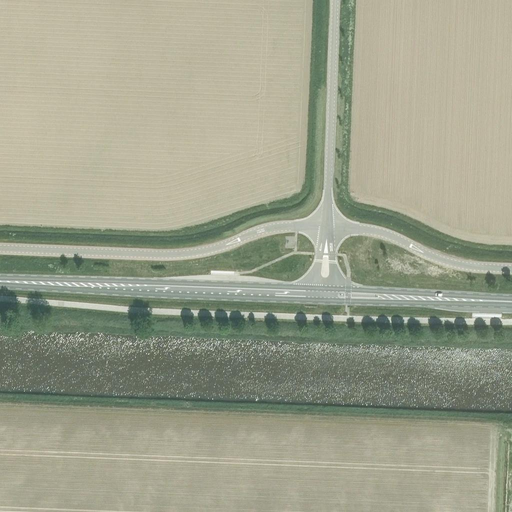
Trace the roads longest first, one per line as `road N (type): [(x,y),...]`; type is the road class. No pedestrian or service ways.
road 1 (unclassified): [(0,249),(177,255),(272,228),(326,227)]
road 2 (primary): [(0,282),(322,301)]
road 3 (primary): [(314,288),(0,280)]
road 4 (unclassified): [(326,227),(334,0)]
road 5 (unclassified): [(326,227),(385,234),(453,264),(511,269)]
road 6 (primary): [(322,301),(482,301)]
road 7 (primary): [(482,301),(333,289)]
